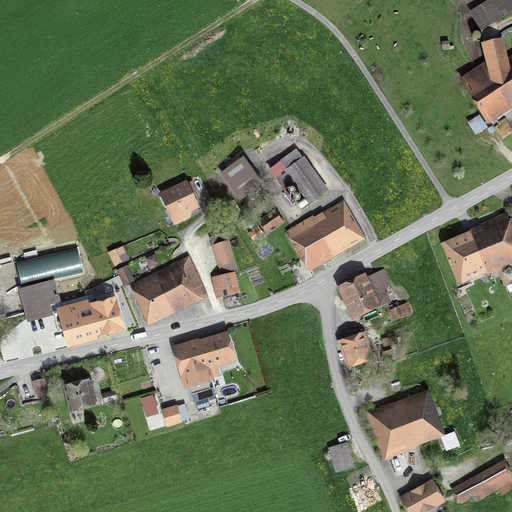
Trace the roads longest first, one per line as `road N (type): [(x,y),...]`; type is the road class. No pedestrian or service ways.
road 1 (tertiary): [(0,373),(245,313),(320,283)]
road 2 (track): [(0,160),(258,0)]
road 3 (track): [(452,208),(341,39),(295,0)]
road 4 (unclassified): [(396,511),(340,384),(320,283)]
road 5 (tertiary): [(320,283),(511,175)]
